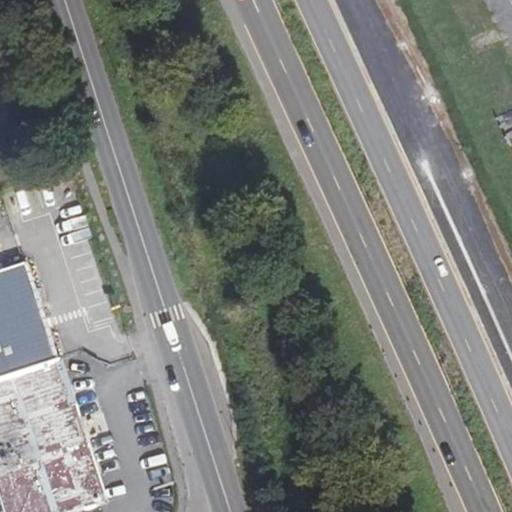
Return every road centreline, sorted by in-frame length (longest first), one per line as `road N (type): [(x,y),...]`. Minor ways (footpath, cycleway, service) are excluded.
road 1 (trunk): [(252,0),(479,511)]
road 2 (secondary): [(65,0),(230,511)]
road 3 (trunk): [(511,456),(321,0)]
road 4 (trunk): [(511,345),(403,87),(341,0)]
